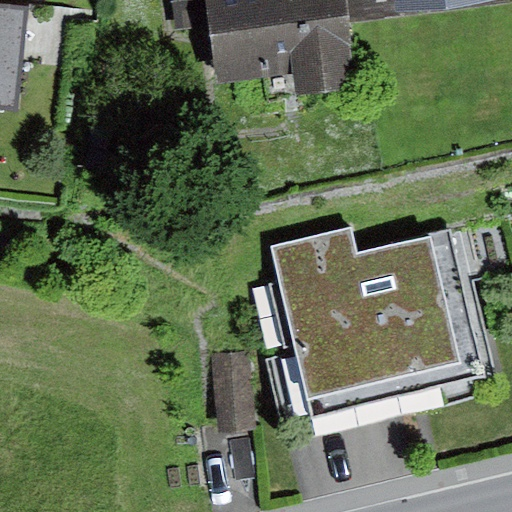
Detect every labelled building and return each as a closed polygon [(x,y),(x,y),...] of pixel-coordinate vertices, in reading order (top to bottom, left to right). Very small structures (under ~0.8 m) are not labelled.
[(0,0),(0,106),(17,108),(26,7),(0,5),(0,0)] [(169,0),(174,30),(207,25),(215,84),(291,73),(294,98),(356,89),(343,0),(169,0)] [(397,0),(400,14),(498,0),(397,0)] [(343,236),(268,255),(305,406),(475,364),(445,239),(349,262),(343,236)] [(257,359),(224,363),(230,441),(265,438),(257,359)]
